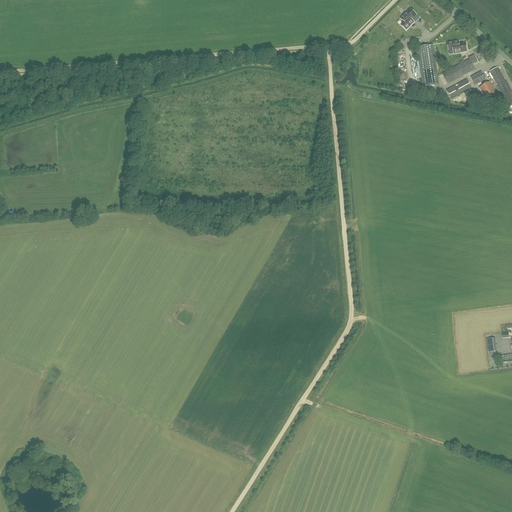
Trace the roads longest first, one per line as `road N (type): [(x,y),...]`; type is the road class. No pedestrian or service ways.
road 1 (track): [(327,45),(351,318),(231,511)]
road 2 (track): [(0,71),(327,45)]
